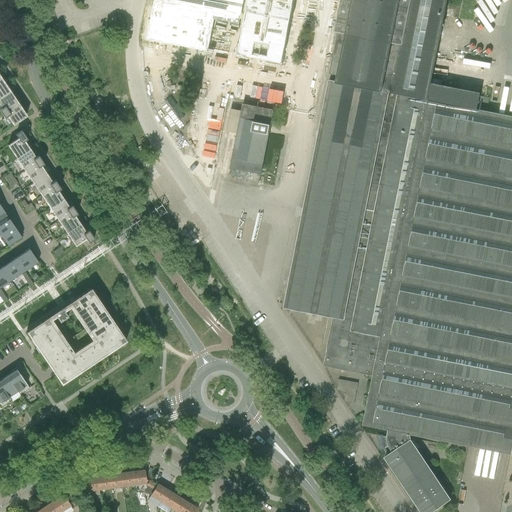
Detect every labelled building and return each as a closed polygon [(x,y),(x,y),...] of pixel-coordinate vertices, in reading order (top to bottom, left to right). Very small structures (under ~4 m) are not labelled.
[(156,0),(155,7),(149,36),(283,63),(288,34),(294,0),(156,0)] [(329,80),(284,307),(333,316),(324,365),(373,375),(363,424),(388,429),(386,437),(388,446),(392,452),(385,457),(395,472),(421,511),(430,511),(450,499),(432,472),(410,440),(409,433),(452,442),(490,449),(509,453),(510,454),(511,453),(511,452),(511,445),(511,116),(492,113),(486,111),(477,110),(479,96),(480,93),(430,83),(447,0),(345,0),(331,72),(337,73),(337,74),(338,75),(337,81),(336,81),(329,80)] [(0,96),(9,91),(1,78),(0,78),(0,96)] [(0,96),(0,111),(1,114),(18,103),(9,91),(0,96)] [(18,103),(1,114),(4,118),(7,116),(13,125),(26,116),(18,103)] [(230,168),(260,174),(273,110),(243,104),(230,168)] [(29,149),(24,141),(27,139),(21,131),(15,135),(18,138),(7,145),(16,158),(21,154),(28,149),(29,149)] [(40,159),(38,156),(35,158),(29,149),(28,149),(21,154),(16,158),(24,170),(39,160),(40,159)] [(39,160),(24,170),(33,183),(45,175),(46,174),(42,168),(45,166),(40,159),(39,160)] [(13,178),(10,173),(3,177),(7,182),(10,180),(13,178)] [(45,175),(33,183),(41,196),(56,185),(57,185),(55,181),(52,182),(46,174),(45,175)] [(7,182),(10,187),(17,183),(13,178),(10,180),(7,182)] [(56,185),(41,196),(49,208),(62,200),(63,199),(57,191),(60,189),(57,185),(56,185)] [(62,200),(49,208),(58,221),(73,210),(74,210),(71,205),(68,207),(63,199),(62,200)] [(23,208),(27,213),(33,208),(30,203),(27,205),(23,208)] [(73,210),(58,221),(66,233),(79,225),(80,224),(74,216),(77,214),(74,210),(73,210)] [(4,212),(0,214),(0,233),(13,225),(4,212)] [(236,212),(231,239),(238,241),(244,214),(236,212)] [(79,225),(66,233),(75,246),(85,239),(88,243),(94,239),(88,230),(85,232),(80,224),(79,225)] [(13,225),(0,233),(0,234),(8,247),(21,238),(13,225)] [(60,247),(53,252),(57,257),(63,252),(60,247)] [(24,271),(24,272),(38,262),(29,249),(28,249),(15,258),(24,271)] [(24,272),(24,271),(15,258),(1,267),(10,281),(20,274),(24,272)] [(10,281),(1,267),(0,267),(0,287),(0,288),(10,281)] [(108,315),(90,288),(26,332),(61,384),(126,341),(108,315)] [(17,392),(19,395),(29,388),(20,375),(21,374),(16,368),(10,372),(11,373),(6,376),(17,392)] [(0,383),(9,397),(17,392),(6,376),(0,380),(0,383)] [(0,383),(0,405),(1,407),(11,400),(9,397),(0,383)] [(346,392),(344,402),(353,403),(355,393),(346,392)] [(144,470),(132,471),(134,485),(145,483),(144,470)] [(132,471),(120,473),(122,486),(134,485),(132,471)] [(120,473),(108,475),(110,488),(122,486),(120,473)] [(108,475),(97,476),(99,489),(110,488),(108,475)] [(97,476),(85,478),(87,491),(99,489),(97,476)] [(87,491),(85,478),(74,479),(75,493),(87,491)] [(150,496),(160,502),(167,490),(157,484),(156,486),(149,481),(146,486),(153,490),(150,496)] [(160,502),(170,508),(177,496),(167,490),(160,502)] [(63,495),(52,502),(59,511),(61,511),(71,506),(70,504),(76,500),(70,492),(64,496),(63,495)] [(170,508),(176,511),(181,511),(187,502),(177,496),(170,508)] [(59,511),(52,502),(43,508),(45,511),(59,511)] [(187,502),(181,511),(195,511),(198,509),(187,502)]
